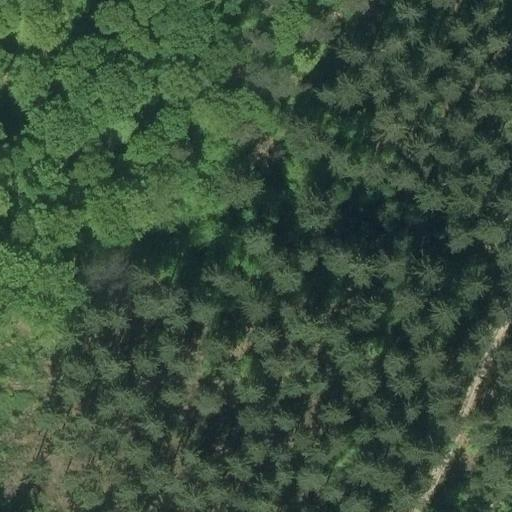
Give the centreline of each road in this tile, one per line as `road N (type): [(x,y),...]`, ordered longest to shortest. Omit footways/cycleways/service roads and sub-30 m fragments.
road 1 (track): [(0,389),(479,375)]
road 2 (track): [(511,305),(418,511)]
